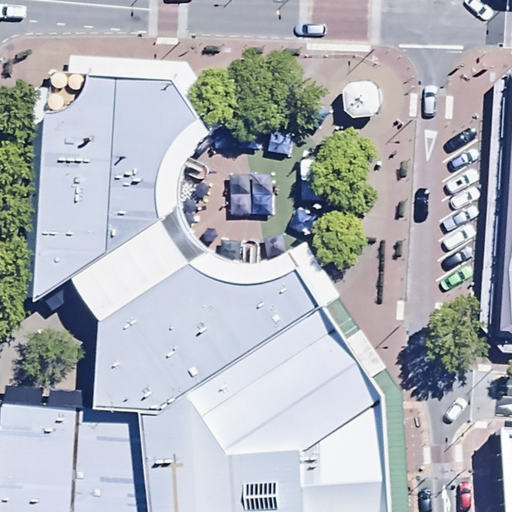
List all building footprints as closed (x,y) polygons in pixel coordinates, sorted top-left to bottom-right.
[(78,282),(173,218),(185,205),(192,173),(231,135),(196,74),(48,75),(35,311),(78,282)] [(344,107),(354,115),(371,113),(379,105),(378,84),(372,78),(350,79),(343,83),(344,107)] [(351,158),(358,178),(383,170),(375,149),(351,158)] [(511,187),(501,370),(511,370),(511,187)] [(101,325),(210,260),(173,218),(78,282),(101,325)] [(409,511),(405,401),(344,307),(313,259),(276,273),(241,272),(210,260),(101,325),(102,413),(4,402),(0,443),(0,511),(409,511)] [(501,511),(511,511),(511,439),(496,438),(501,511)]
